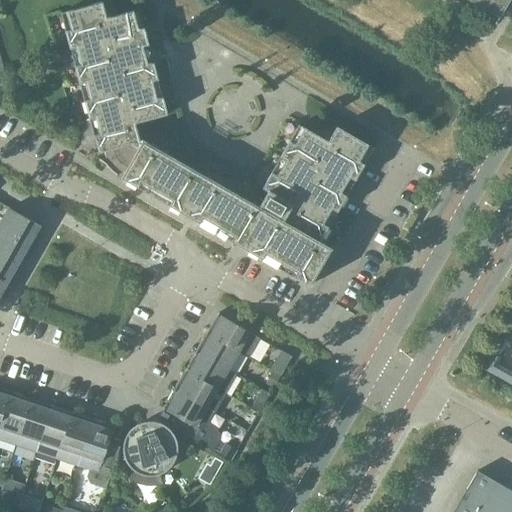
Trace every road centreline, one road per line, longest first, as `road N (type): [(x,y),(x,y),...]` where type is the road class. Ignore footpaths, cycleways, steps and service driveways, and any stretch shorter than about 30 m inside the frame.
road 1 (residential): [(0,340),(128,385),(194,262)]
road 2 (tertiary): [(511,129),(375,368)]
road 3 (residential): [(194,262),(169,238),(0,151)]
road 4 (tertiary): [(407,388),(511,204)]
road 5 (residential): [(305,329),(410,152)]
road 6 (tertiary): [(375,368),(293,511)]
road 7 (tertiary): [(336,511),(407,388)]
road 8 (residential): [(305,329),(194,262)]
road 9 (residential): [(511,449),(407,388)]
